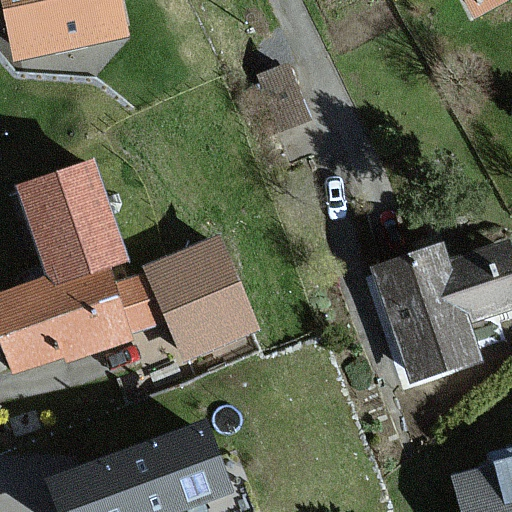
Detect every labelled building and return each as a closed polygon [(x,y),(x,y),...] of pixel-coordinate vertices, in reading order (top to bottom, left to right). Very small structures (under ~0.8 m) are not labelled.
[(106,0),(0,0),(0,40),(5,63),(115,40),(106,0)] [(457,0),(469,21),(508,0),(457,0)] [(115,264),(79,162),(4,188),(38,281),(0,294),(0,369),(4,382),(156,328),(168,362),(239,337),(205,243),(103,279),(100,270),(115,264)] [(435,248),(367,268),(402,386),(467,367),(457,334),(511,318),(511,283),(501,247),(440,265),(435,248)] [(167,511),(221,492),(196,427),(38,486),(48,511),(167,511)] [(511,511),(511,450),(500,454),(503,467),(459,478),(468,511),(511,511)]
